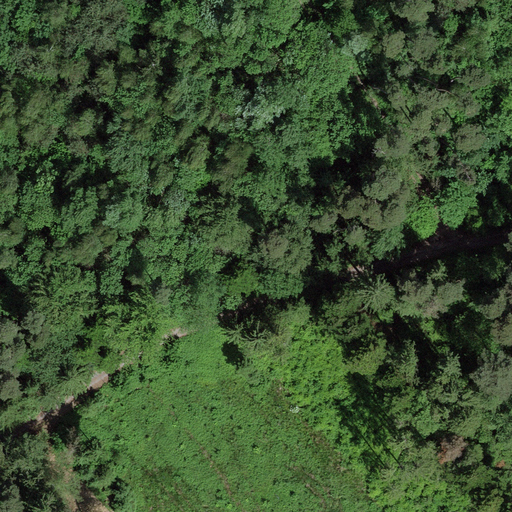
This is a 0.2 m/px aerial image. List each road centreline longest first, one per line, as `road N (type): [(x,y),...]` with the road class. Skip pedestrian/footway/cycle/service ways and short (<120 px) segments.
road 1 (track): [(0,437),(115,362),(188,327),(511,234)]
road 2 (track): [(450,247),(301,0)]
